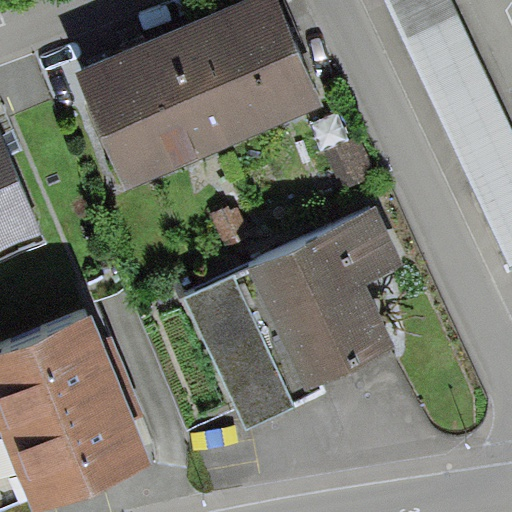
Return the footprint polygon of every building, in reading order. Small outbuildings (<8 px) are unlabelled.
[(140,53),(80,79),(130,192),(320,110),(271,0),(262,0),(240,10),(140,53)] [(511,264),(511,116),(457,0),(385,0),(511,265),(511,264)] [(0,258),(47,239),(0,117),(0,258)] [(376,196),(190,286),(251,432),(441,336),(376,196)] [(99,292),(0,335),(0,503),(152,440),(99,292)]
